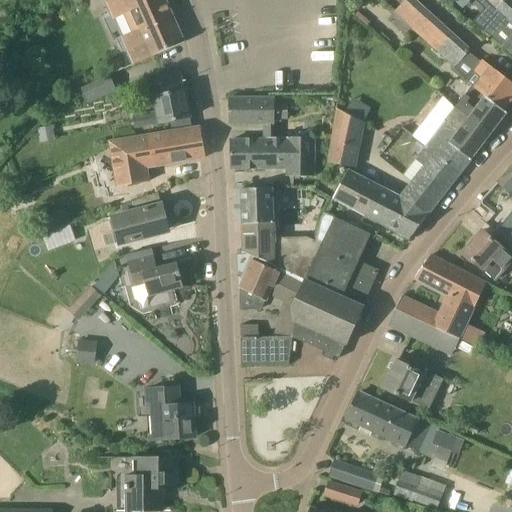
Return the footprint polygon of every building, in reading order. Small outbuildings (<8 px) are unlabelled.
[(152,57),(184,43),(165,0),(126,0),(139,29),(122,37),(134,66),(152,57)] [(414,0),(406,0),(394,13),(411,28),(455,68),(469,53),(471,51),(414,0)] [(483,32),(503,47),(511,55),(511,0),(474,0),(485,10),(494,19),(483,32)] [(411,28),(394,13),(388,20),(404,36),(411,28)] [(119,59),(106,65),(110,74),(123,69),(119,59)] [(511,99),(511,83),(483,61),(466,82),(471,86),(504,111),(511,99)] [(185,90),(183,90),(180,73),(153,78),(156,95),(153,96),(156,112),(134,116),(136,128),(171,122),(173,132),(192,129),(185,90)] [(110,74),(81,89),(88,104),(117,90),(110,74)] [(506,113),(504,111),(471,86),(465,94),(455,107),(470,119),(472,116),(492,132),(506,113)] [(461,172),(470,161),(492,132),(472,116),(470,119),(455,107),(443,97),(413,137),(426,146),(461,172)] [(287,104),(273,104),(273,98),(228,99),(229,124),(273,123),(273,118),(287,118),(287,104)] [(365,123),(336,108),(328,163),(355,169),(365,123)] [(192,129),(173,132),(112,143),(117,177),(119,187),(148,182),(145,167),(205,158),(200,128),(192,129)] [(314,138),(265,138),(265,139),(231,140),(232,170),(277,169),(276,162),(285,162),(286,176),(315,176),(314,138)] [(401,198),(429,213),(461,172),(426,146),(415,160),(424,167),(401,198)] [(511,195),(511,166),(498,182),(511,195)] [(401,198),(349,171),(333,199),(358,212),(409,239),(429,213),(401,198)] [(321,244),(316,241),(306,237),(276,239),(275,222),(273,222),(272,189),(241,189),(243,253),(269,264),(278,271),(286,277),(294,282),(297,277),(304,280),(321,244)] [(162,205),(161,205),(158,193),(133,203),(135,212),(113,218),(119,245),(156,235),(154,229),(168,226),(162,205)] [(38,220),(49,249),(77,238),(66,210),(38,220)] [(316,241),(321,244),(304,280),(297,277),(294,282),(301,287),(292,308),(295,321),(293,338),(339,359),(346,344),(346,345),(363,307),(379,271),(359,261),(371,235),(334,218),(325,214),(322,219),(316,241)] [(511,214),(500,232),(511,240),(511,214)] [(509,257),(500,250),(501,249),(482,231),(463,252),(495,281),(506,268),(503,264),(509,257)] [(401,297),(395,308),(459,338),(473,344),(479,348),(486,333),(466,324),(474,306),(484,284),(430,256),(415,277),(449,296),(438,318),(429,314),(430,311),(401,297)] [(127,265),(134,287),(146,285),(148,298),(160,294),(183,288),(177,264),(157,270),(154,257),(131,263),(127,265)] [(278,271),(252,259),(240,288),(240,310),(264,310),(266,302),(270,293),(287,301),(277,337),(258,338),(258,324),(246,325),(240,326),(241,338),(241,366),(289,365),(293,338),(295,321),(292,308),(301,287),(294,282),(286,277),(278,271)] [(114,261),(101,277),(111,286),(118,277),(114,261)] [(99,296),(90,288),(69,311),(77,319),(99,296)] [(451,355),(459,338),(395,308),(388,324),(408,334),(410,336),(451,355)] [(95,345),(79,343),(76,361),(92,362),(95,345)] [(423,374),(395,361),(382,388),(411,402),(429,410),(443,380),(425,371),(423,374)] [(194,404),(180,405),(179,389),(146,391),(150,440),(196,437),(194,404)] [(417,419),(416,420),(359,393),(346,419),(404,446),(419,452),(419,454),(433,460),(438,447),(452,453),(458,439),(437,431),(439,428),(430,424),(430,425),(417,419)] [(464,441),(458,439),(453,452),(459,454),(464,441)] [(163,452),(163,457),(133,457),(135,474),(126,474),(126,511),(160,511),(160,499),(163,499),(163,490),(178,489),(178,452),(163,452)] [(383,476),(358,469),(336,461),(330,477),(377,492),(383,476)] [(431,481),(404,472),(400,482),(394,497),(436,511),(442,494),(429,488),(431,481)] [(327,482),(324,498),(360,505),(363,488),(327,482)] [(389,497),(391,491),(380,487),(378,493),(389,497)]
